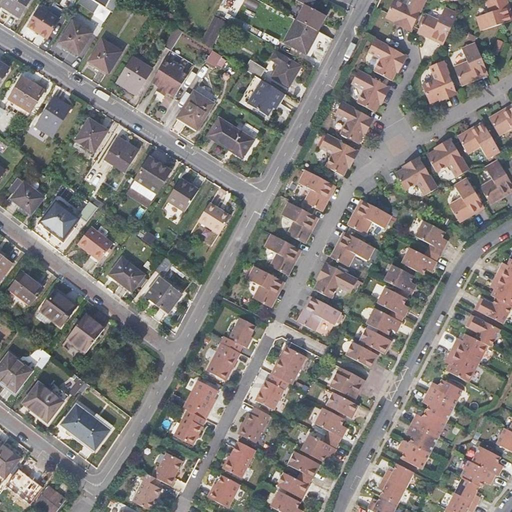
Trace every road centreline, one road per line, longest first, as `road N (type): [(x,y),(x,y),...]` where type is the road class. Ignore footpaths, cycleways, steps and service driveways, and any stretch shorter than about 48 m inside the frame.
road 1 (residential): [(184,503),(348,191),(397,151)]
road 2 (unclassified): [(511,223),(485,238),(459,269),(333,511)]
road 3 (residential): [(260,201),(0,40)]
road 4 (residential): [(174,355),(0,224)]
road 5 (unclassified): [(260,201),(361,11)]
road 6 (unclassified): [(174,355),(260,201)]
road 7 (unclassified): [(94,489),(174,355)]
road 8 (residential): [(397,151),(384,117),(413,52),(390,35)]
road 9 (residential): [(397,151),(511,83)]
